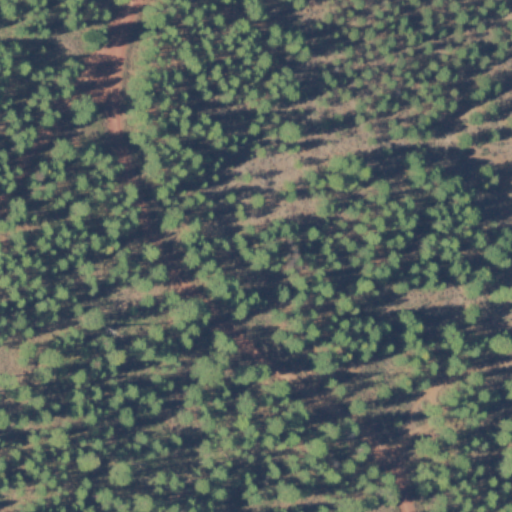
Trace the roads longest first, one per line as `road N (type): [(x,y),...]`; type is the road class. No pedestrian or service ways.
road 1 (residential): [(408,511),(405,497),(304,377),(203,299),(138,216),(95,54)]
road 2 (track): [(0,198),(129,0)]
